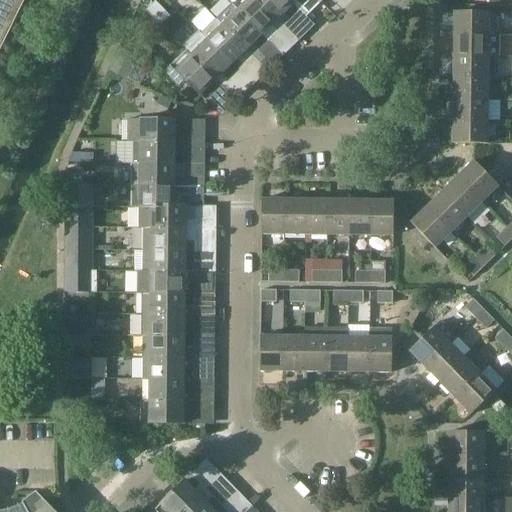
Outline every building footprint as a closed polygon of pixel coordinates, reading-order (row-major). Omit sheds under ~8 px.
[(0,0),(0,51),(25,0),(0,0)] [(257,0),(235,0),(231,5),(262,37),(271,28),(290,47),(294,47),(298,42),(257,0)] [(257,0),(298,42),(303,38),(303,34),(284,15),(294,6),(288,0),(257,0)] [(231,5),(215,20),(267,73),(272,68),(272,64),(253,45),(262,37),(231,5)] [(455,13),(454,35),(489,36),(490,13),(455,13)] [(267,73),(215,20),(200,35),(206,42),(231,67),(240,58),(259,77),(263,77),(267,73)] [(222,75),(231,67),(206,42),(200,35),(198,33),(183,48),(186,52),(191,57),(236,103),(241,99),(241,95),(222,75)] [(454,35),(454,57),(489,57),(489,36),(454,35)] [(232,107),(236,103),(191,57),(186,52),(164,73),(179,87),(184,82),(200,98),(209,88),(228,107),(232,107)] [(135,61),(117,53),(108,72),(126,80),(135,61)] [(454,57),(454,79),(489,79),(489,57),(454,57)] [(454,79),(453,101),(489,101),(489,79),(454,79)] [(161,97),(157,105),(168,110),(172,101),(161,97)] [(453,101),(453,122),(488,123),(489,101),(453,101)] [(128,142),(133,142),(205,143),(205,137),(202,134),(176,134),(176,120),(128,120),(128,142)] [(488,123),(453,122),(453,145),(488,145),(488,123)] [(133,142),(133,164),(175,165),(175,152),(202,152),(205,150),(205,143),(133,142)] [(69,163),(83,163),(83,154),(73,154),(69,163)] [(474,162),(458,178),(483,203),(499,187),(474,162)] [(133,186),(140,186),(205,187),(205,180),(202,178),(175,177),(175,165),(133,164),(133,185),(133,186)] [(458,178),(442,193),(467,218),(483,203),(458,178)] [(66,185),(66,207),(93,207),(93,185),(66,185)] [(131,208),(140,209),(152,209),(152,208),(175,208),(175,207),(175,195),(202,196),(205,193),(205,187),(140,186),(133,186),(133,185),(132,185),(131,208)] [(442,193),(427,208),(451,234),(467,218),(442,193)] [(262,235),(284,235),(285,200),(262,199),(262,235)] [(284,235),(306,235),(306,200),(285,200),(284,235)] [(306,235),(328,236),(328,200),(306,200),(306,235)] [(328,236),(349,236),(350,201),(328,200),(328,236)] [(349,236),(371,236),(372,201),(350,201),(349,236)] [(372,201),(371,236),(393,237),(394,201),(372,201)] [(139,228),(144,228),(151,229),(216,230),(216,224),(213,221),(187,221),(187,207),(175,207),(175,208),(152,208),(152,209),(140,209),(139,228)] [(451,234),(427,208),(411,224),(435,249),(451,234)] [(144,228),(144,251),(186,251),(186,239),(213,239),(216,236),(216,230),(151,229),(144,228)] [(511,240),(511,233),(507,228),(497,239),(505,248),(511,240)] [(487,248),(476,259),(485,267),(495,257),(487,248)] [(144,251),(144,272),(216,273),(216,267),(213,264),(186,264),(186,251),(144,251)] [(485,267),(476,259),(466,269),(474,278),(485,267)] [(269,283),(284,283),(284,271),(269,271),(269,283)] [(284,271),(284,283),(299,283),(299,271),(284,271)] [(66,272),(65,293),(68,293),(89,293),(92,293),(97,293),(97,272),(92,272),(66,272)] [(216,273),(144,272),(138,272),(138,294),(144,294),(186,294),(186,282),(213,282),(216,279),(216,273)] [(312,283),(327,283),(327,272),(312,272),(312,283)] [(327,272),(327,283),(342,283),(342,272),(327,272)] [(354,283),(370,283),(370,272),(354,272),(354,283)] [(370,272),(370,283),(385,283),(385,272),(370,272)] [(261,303),(276,303),(276,291),(261,291),(261,303)] [(290,303),(305,303),(305,291),(290,291),(290,303)] [(305,291),(305,303),(320,303),(320,291),(305,291)] [(333,305),(348,305),(348,292),(333,292),(333,305)] [(348,292),(348,305),(363,305),(363,292),(348,292)] [(378,305),(393,305),(393,293),(378,293),(378,305)] [(144,294),(144,316),(215,317),(215,310),(212,307),(186,307),(186,294),(144,294)] [(465,308),(475,319),(484,311),(473,300),(465,308)] [(484,311),(475,319),(486,330),(494,322),(484,311)] [(81,316),(68,316),(68,331),(81,331),(81,316)] [(144,316),(143,337),(150,337),(185,337),(186,325),(212,325),(215,322),(215,317),(144,316)] [(409,352),(425,368),(450,344),(456,338),(441,322),(409,352)] [(347,373),(369,374),(370,338),(369,338),(369,330),(369,328),(348,328),(348,330),(347,373)] [(304,373),(326,373),(326,330),(305,330),(304,338),(304,373)] [(326,373),(347,373),(348,330),(326,330),(326,373)] [(370,338),(369,374),(392,374),(392,331),(369,330),(369,338),(370,338)] [(495,339),(506,350),(511,344),(511,339),(504,331),(495,339)] [(65,357),(91,358),(91,357),(79,357),(79,337),(92,337),(92,336),(66,336),(65,357)] [(143,337),(143,359),(215,360),(215,353),(212,350),(185,350),(185,337),(150,337),(143,337)] [(260,372),(282,373),(283,337),(260,337),(260,372)] [(282,373),(304,373),(304,338),(283,337),(282,373)] [(425,368),(440,384),(465,359),(450,344),(425,368)] [(440,384),(455,400),(487,369),(472,353),(465,359),(440,384)] [(91,358),(65,357),(65,379),(91,380),(91,378),(79,378),(79,358),(91,358)] [(143,380),(150,380),(185,381),(185,368),(212,368),(215,365),(215,360),(143,359),(143,380)] [(487,369),(455,400),(471,416),(502,385),(487,369)] [(150,380),(150,402),(214,403),(214,396),(212,394),(185,393),(185,381),(150,380)] [(214,403),(150,402),(142,402),(141,425),(185,425),(185,411),(211,412),(214,409),(214,403)] [(449,432),(449,455),(484,455),(485,433),(449,432)] [(449,455),(449,477),(484,477),(484,455),(449,455)] [(155,510),(156,511),(185,511),(222,476),(218,472),(214,472),(195,491),(185,481),(155,510)] [(216,511),(207,503),(227,485),(227,481),(222,476),(185,511),(216,511)] [(449,477),(449,498),(484,499),(484,477),(449,477)] [(56,511),(37,492),(23,502),(24,503),(29,499),(38,511),(37,511),(56,511)] [(248,503),(252,507),(260,500),(256,495),(248,503)] [(449,498),(448,511),(483,511),(484,499),(449,498)] [(247,511),(252,507),(248,503),(244,502),(234,511),(247,511)]
